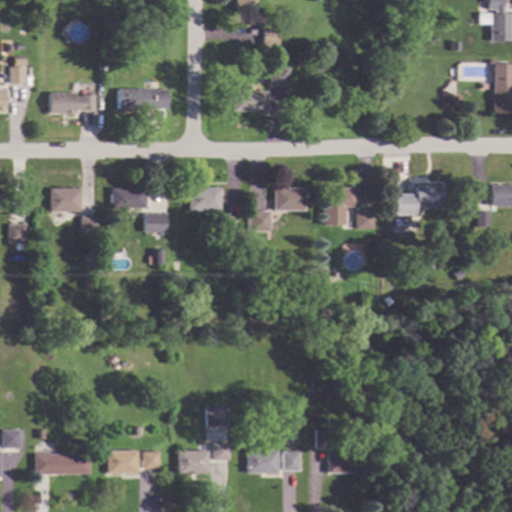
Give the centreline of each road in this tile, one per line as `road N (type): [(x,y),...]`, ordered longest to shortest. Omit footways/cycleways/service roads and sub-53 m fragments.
road 1 (residential): [(511,149),(0,153)]
road 2 (residential): [(191,0),(190,152)]
